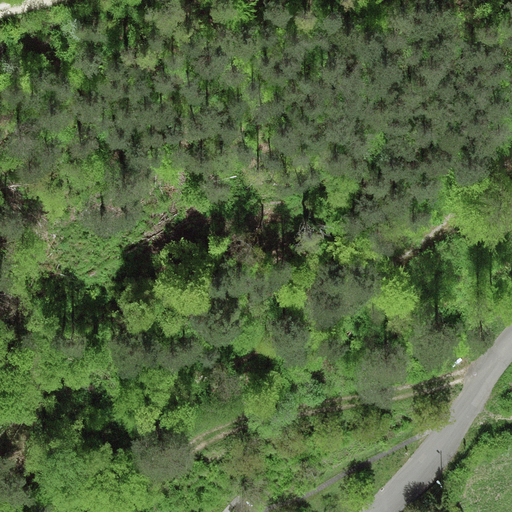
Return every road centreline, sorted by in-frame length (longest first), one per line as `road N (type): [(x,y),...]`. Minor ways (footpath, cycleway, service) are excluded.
road 1 (track): [(480,382),(454,377),(243,422),(189,446),(109,511)]
road 2 (unclassified): [(378,511),(511,343)]
